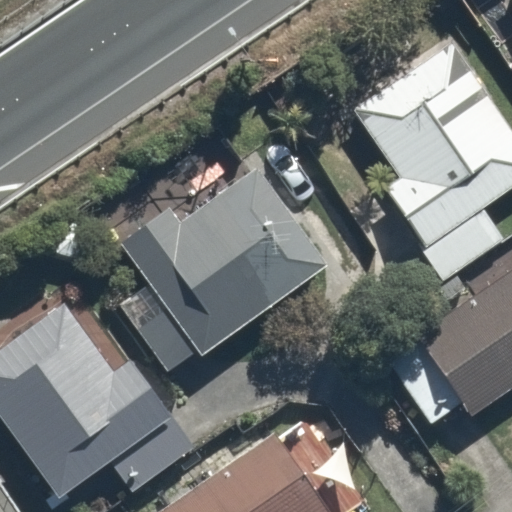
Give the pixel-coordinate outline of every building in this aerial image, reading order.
[(442,51),(357,112),(406,181),(389,193),(430,251),(424,256),(448,290),(511,245),(511,244),(487,210),(511,192),(511,144),(510,146),(442,51)] [(173,209),(123,247),(151,284),(118,308),(168,376),(203,349),(212,361),(336,268),(263,169),(186,227),(173,209)] [(458,329),(398,369),(433,428),(472,405),(479,417),(511,397),(511,266),(446,310),(458,329)] [(71,293),(0,344),(0,414),(61,499),(112,462),(135,494),(200,448),(137,360),(125,368),(71,293)] [(364,375),(326,401),(396,503),(434,477),(364,375)] [(306,420),(160,511),(331,511),(323,498),(346,484),(306,420)]
